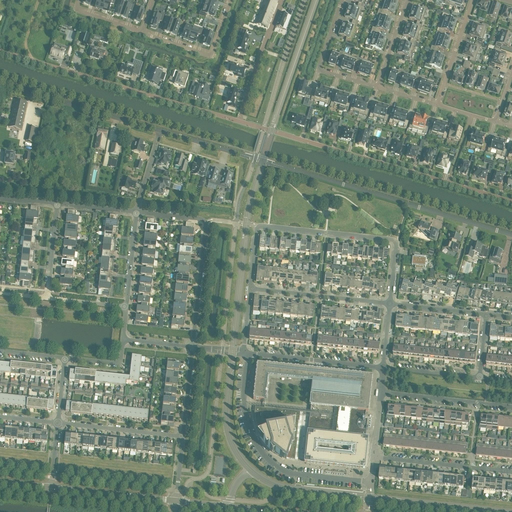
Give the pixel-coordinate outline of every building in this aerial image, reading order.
[(98,0),(96,8),(102,10),(105,0),(98,0)] [(110,0),(105,0),(102,10),(108,12),(111,4),(114,5),(115,0),(112,0),(112,1),(110,0)] [(115,14),(121,16),(125,5),(119,3),(120,1),(117,0),(116,0),(115,5),(118,6),(115,14)] [(206,1),(204,7),(216,11),(218,5),(211,2),(211,0),(205,0),(206,1)] [(277,3),(268,0),(264,0),(256,24),(267,28),(277,3)] [(358,3),(357,6),(363,8),(364,5),(363,5),(364,0),(350,0),(351,0),(358,3)] [(389,0),(384,0),(383,4),(396,9),(397,5),(396,5),(397,3),(389,0)] [(456,0),(454,6),(455,6),(460,8),(459,10),(463,11),(465,4),(462,3),(462,0),(456,0)] [(480,10),(487,12),(490,4),(489,3),(488,3),(485,2),(484,2),(480,0),(478,7),(481,8),(480,10)] [(395,13),(396,9),(383,4),(381,10),(379,10),(378,13),(384,15),(385,12),(393,15),(394,12),(395,13)] [(490,16),(496,19),(501,6),(494,4),(492,10),(489,9),(487,15),(490,16)] [(125,5),(121,16),(127,19),(129,10),(132,11),(134,6),(131,5),(131,7),(125,5)] [(137,9),(138,7),(135,6),(133,12),(136,13),(133,21),(140,23),(141,19),(142,20),(144,15),(142,15),(143,11),(137,9)] [(349,6),(347,12),(359,16),(361,11),(363,11),(364,8),(363,8),(357,6),(356,9),(349,6)] [(216,11),(204,7),(202,13),(201,13),(200,16),(206,18),(207,15),(213,17),(216,11)] [(425,12),(426,12),(427,9),(422,7),(421,10),(413,8),(412,9),(411,9),(410,13),(423,17),(425,12)] [(511,20),(511,18),(511,13),(511,9),(505,7),(502,17),(508,19),(509,19),(511,20)] [(281,12),(276,27),(283,29),(285,30),(291,16),(290,16),(291,13),(290,13),(288,15),(281,12)] [(352,20),(351,23),(357,25),(358,22),(357,22),(359,16),(347,12),(345,18),(352,20)] [(391,23),(390,23),(391,21),(383,18),(384,15),(378,13),(377,16),(379,16),(377,22),(390,27),(391,23)] [(422,23),(423,17),(410,13),(409,17),(410,17),(409,19),(417,22),(416,25),(422,27),(423,23),(422,23)] [(444,17),(442,23),(455,28),(456,24),(455,24),(456,21),(448,19),(449,16),(443,13),(442,17),(444,17)] [(150,22),(151,23),(150,27),(156,29),(159,21),(162,22),(164,16),(161,15),(160,17),(154,15),(153,18),(152,18),(150,22)] [(164,31),(170,33),(174,22),(168,20),(169,18),(166,17),(164,22),(167,23),(164,31)] [(174,22),(170,33),(176,35),(179,27),(181,28),(183,23),(180,22),(180,24),(174,22)] [(373,27),(371,31),(378,33),(379,30),(387,32),(388,30),(388,31),(390,27),(377,22),(375,28),(373,27)] [(183,38),(189,40),(193,28),(187,26),(188,24),(185,23),(183,29),(185,30),(183,38)] [(354,34),(356,29),(357,25),(351,23),(350,26),(343,24),(341,29),(354,34)] [(453,31),(454,31),(455,28),(442,23),(440,29),(438,28),(437,31),(443,34),(444,31),(452,33),(453,31)] [(473,30),(476,31),(485,34),(487,29),(488,26),(482,24),(481,27),(476,25),(475,24),(473,30)] [(419,35),(420,30),(422,27),(416,25),(415,28),(407,25),(405,31),(419,35)] [(193,28),(189,40),(195,42),(198,34),(201,35),(203,29),(200,28),(199,31),(193,28)] [(240,38),(240,35),(245,37),(247,31),(238,28),(235,37),(240,38)] [(501,32),(499,38),(511,42),(511,41),(511,40),(511,35),(507,34),(508,31),(499,28),(498,31),(501,32)] [(352,40),(354,34),(341,29),(340,30),(338,33),(339,34),(339,35),(346,38),(345,41),(351,43),(352,40)] [(207,33),(208,31),(205,30),(203,36),(206,37),(203,45),(209,47),(210,43),(211,44),(213,39),(212,39),(213,35),(207,33)] [(484,40),(483,40),(485,34),(476,31),(473,30),(472,30),(473,30),(471,36),(476,37),(478,38),(476,41),(482,43),(484,40)] [(372,34),(370,40),(384,45),(385,41),(384,41),(385,39),(377,36),(378,33),(371,31),(370,34),(372,34)] [(416,44),(417,41),(419,35),(405,31),(404,31),(403,35),(403,36),(411,39),(410,42),(416,44)] [(442,37),(443,34),(437,31),(435,34),(437,35),(435,41),(449,46),(450,42),(449,42),(450,39),(442,37)] [(84,33),(81,42),(87,44),(90,34),(84,33)] [(240,42),(238,49),(240,49),(239,52),(245,54),(247,47),(245,46),(248,38),(245,37),(240,35),(240,38),(238,42),(240,42)] [(503,45),(510,47),(511,42),(499,38),(497,43),(496,46),(502,48),(503,45)] [(381,48),(382,48),(384,45),(370,40),(368,46),(366,45),(365,48),(372,51),(373,48),(381,50),(381,48)] [(447,49),(449,46),(435,41),(433,47),(431,46),(430,49),(437,52),(438,49),(446,51),(447,49)] [(399,47),(399,48),(411,52),(412,53),(415,47),(416,44),(410,42),(409,45),(401,42),(400,44),(400,43),(398,47),(399,47)] [(476,44),(475,47),(468,44),(468,45),(467,44),(465,49),(466,49),(466,50),(466,49),(466,50),(476,53),(478,54),(480,49),(482,46),(476,44)] [(51,54),(63,57),(64,52),(66,53),(70,55),(72,47),(66,45),(65,49),(54,45),(51,54)] [(134,46),(132,51),(142,55),(144,51),(134,46)] [(91,47),(89,54),(91,55),(90,58),(98,60),(99,57),(103,58),(105,51),(91,47)] [(411,58),(409,58),(411,52),(399,48),(397,54),(405,56),(404,59),(410,61),(411,58)] [(429,59),(443,63),(444,60),(443,59),(444,57),(436,55),(437,52),(430,49),(429,52),(430,53),(428,59),(429,59)] [(492,58),(495,58),(505,62),(505,61),(507,56),(500,54),(501,51),(495,49),(494,52),(492,57),(492,58)] [(476,59),(478,54),(476,53),(466,50),(464,55),(471,58),(470,61),(476,63),(476,62),(477,60),(476,59)] [(333,66),(335,66),(337,58),(340,59),(343,53),(340,52),(339,54),(333,52),(331,56),(330,56),(329,60),(330,60),(328,64),(329,64),(329,65),(333,67),(333,66)] [(346,54),(343,53),(340,59),(343,60),(341,68),(346,70),(351,57),(345,55),(346,54)] [(244,62),(228,57),(226,61),(232,63),(232,64),(237,66),(238,64),(243,66),(244,62)] [(351,72),(352,72),(355,64),(358,65),(360,59),(357,58),(357,59),(351,57),(346,70),(347,70),(347,71),(350,73),(351,72)] [(496,65),(503,67),(504,62),(505,62),(495,58),(493,63),(490,62),(489,66),(495,68),(496,65)] [(363,60),(360,59),(358,65),(361,66),(358,73),(364,75),(368,63),(369,63),(369,62),(363,60)] [(443,63),(429,59),(427,64),(425,64),(424,67),(431,69),(432,66),(440,69),(440,67),(441,67),(443,63)] [(134,67),(140,70),(142,64),(134,61),(133,65),(128,63),(127,66),(133,68),(134,67)] [(374,65),(369,63),(368,63),(364,75),(370,77),(373,69),(376,70),(378,64),(374,63),(374,65)] [(230,64),(229,69),(231,70),(231,72),(237,74),(237,76),(243,78),(245,70),(237,68),(237,66),(232,64),(230,64)] [(122,65),(120,72),(124,74),(127,75),(131,76),(132,73),(134,74),(133,75),(138,76),(140,70),(134,67),(133,68),(127,66),(122,65)] [(149,74),(149,75),(151,76),(149,81),(158,84),(159,80),(163,82),(166,74),(162,73),(158,71),(157,71),(155,70),(156,67),(152,66),(150,73),(149,74)] [(393,83),(394,84),(397,76),(400,77),(402,71),(402,70),(399,69),(398,71),(392,69),(391,73),(390,73),(389,77),(388,81),(389,82),(389,83),(392,84),(393,83)] [(403,78),(400,86),(406,88),(410,75),(405,73),(405,72),(402,71),(400,77),(403,78)] [(175,82),(174,84),(178,86),(178,85),(181,86),(180,87),(184,88),(189,76),(178,73),(177,73),(177,72),(175,72),(173,77),(173,78),(176,79),(176,81),(175,82)] [(477,75),(476,75),(470,73),(466,85),(473,87),(477,75)] [(454,74),(452,81),(462,84),(465,76),(460,74),(459,76),(454,74)] [(414,81),(418,82),(419,76),(416,75),(416,77),(410,75),(406,88),(407,88),(408,88),(411,90),(414,81)] [(419,92),(423,94),(428,80),(422,78),(423,77),(419,76),(418,82),(421,83),(418,91),(420,91),(419,92)] [(482,76),(478,88),(484,91),(488,78),(482,76)] [(427,94),(429,95),(432,86),(435,87),(437,82),(434,80),(434,81),(428,79),(428,80),(423,94),(427,95),(427,94)] [(198,98),(202,99),(202,98),(203,95),(206,96),(208,91),(209,88),(203,86),(202,90),(197,88),(198,87),(197,86),(198,84),(193,82),(190,91),(193,92),(192,94),(191,96),(194,97),(194,96),(195,97),(196,97),(198,97),(197,98),(198,98)] [(298,90),(299,90),(297,96),(305,98),(309,99),(312,89),(307,88),(307,85),(306,85),(307,84),(302,83),(301,83),(300,86),(299,86),(298,90)] [(488,91),(498,95),(500,88),(495,87),(496,84),(491,83),(488,91)] [(314,101),(319,102),(324,87),(320,86),(320,87),(318,87),(315,95),(312,94),(310,100),(314,101)] [(324,87),(319,102),(325,104),(324,104),(328,105),(330,99),(327,98),(329,90),(327,89),(324,87)] [(229,97),(227,103),(230,104),(229,106),(234,108),(236,101),(235,101),(237,92),(230,90),(228,96),(229,97)] [(211,92),(208,91),(206,96),(203,95),(202,98),(208,101),(211,92)] [(334,104),(339,105),(340,105),(343,93),(339,92),(339,93),(337,92),(335,100),(332,99),(330,107),(333,108),(334,104)] [(340,105),(339,105),(339,108),(345,109),(344,110),(348,111),(350,105),(346,104),(349,96),(347,95),(347,94),(343,93),(340,105)] [(353,111),(358,113),(359,113),(363,99),(359,98),(359,99),(357,98),(355,106),(351,105),(349,112),(353,113),(353,111)] [(359,113),(358,113),(358,114),(367,117),(369,110),(366,109),(368,101),(366,101),(367,100),(363,99),(359,113)] [(9,127),(21,130),(27,103),(15,101),(9,127)] [(373,117),(378,119),(382,105),(379,103),(378,104),(376,104),(374,112),(371,111),(369,117),(372,118),(373,117)] [(382,105),(378,119),(384,120),(383,122),(387,123),(389,116),(386,115),(388,107),(386,107),(386,106),(382,105)] [(398,124),(399,123),(398,123),(402,110),(398,109),(398,110),(396,109),(394,117),(391,117),(389,123),(392,124),(392,123),(398,124)] [(398,123),(399,123),(404,124),(403,127),(406,128),(408,122),(405,121),(407,113),(405,112),(406,111),(402,110),(398,123)] [(292,123),(296,124),(296,125),(304,127),(306,119),(294,115),(293,119),(292,118),(292,119),(293,120),(292,123)] [(415,130),(417,131),(422,116),(418,115),(418,116),(416,115),(413,123),(410,122),(408,129),(412,130),(412,129),(415,130)] [(422,116),(417,131),(423,132),(422,134),(426,135),(428,127),(425,126),(427,119),(425,118),(425,117),(422,116)] [(310,130),(317,132),(317,131),(320,132),(321,128),(322,127),(321,127),(322,123),(320,122),(320,121),(313,119),(310,130)] [(437,136),(441,122),(437,121),(435,121),(433,129),(430,128),(428,135),(431,136),(432,135),(437,136)] [(330,122),(328,130),(327,130),(327,131),(327,133),(331,134),(330,135),(334,136),(336,132),(337,128),(338,124),(330,122)] [(437,136),(443,137),(442,139),(446,140),(447,133),(444,132),(447,124),(445,124),(445,123),(441,122),(437,136)] [(26,141),(35,143),(38,128),(29,126),(26,141)] [(360,132),(357,144),(358,144),(364,146),(365,142),(367,142),(368,136),(372,137),(375,127),(371,126),(369,134),(362,132),(360,132)] [(344,128),(341,139),(347,141),(347,139),(350,140),(353,131),(344,128)] [(456,131),(451,130),(450,131),(448,138),(459,142),(463,130),(462,130),(462,129),(458,128),(457,129),(456,128),(456,131)] [(95,146),(95,149),(104,151),(106,139),(107,139),(108,132),(98,130),(97,137),(96,145),(95,145),(95,146)] [(470,145),(476,147),(480,133),(476,132),(476,133),(474,132),(472,140),(469,139),(467,146),(470,147),(470,145)] [(480,133),(476,147),(482,149),(481,150),(484,151),(486,144),(483,143),(486,136),(484,135),(484,134),(480,133)] [(492,150),(497,151),(501,139),(497,138),(497,139),(495,138),(492,146),(489,145),(487,152),(491,153),(492,150)] [(373,146),(377,148),(377,149),(384,151),(387,143),(375,139),(374,142),(373,142),(373,143),(374,143),(373,146)] [(497,151),(496,155),(501,156),(505,157),(507,150),(504,150),(506,142),(504,141),(504,140),(501,139),(497,151)] [(141,151),(144,152),(145,146),(143,145),(143,142),(136,140),(133,151),(140,153),(141,151)] [(394,142),(392,150),(391,150),(391,151),(392,151),(391,153),(395,154),(395,155),(399,156),(400,151),(400,152),(401,148),(402,144),(394,142)] [(110,154),(118,155),(120,146),(112,144),(110,154)] [(409,146),(406,157),(412,159),(412,157),(415,158),(418,149),(409,146)] [(425,150),(421,162),(423,163),(428,165),(430,161),(431,161),(433,155),(436,156),(437,150),(434,149),(433,153),(426,151),(425,150)] [(158,160),(156,165),(159,166),(160,164),(165,166),(167,161),(169,162),(171,157),(168,156),(169,153),(168,152),(168,151),(164,150),(163,151),(162,150),(161,155),(160,154),(158,158),(159,159),(159,160),(158,160)] [(14,165),(15,154),(6,153),(5,164),(6,164),(6,165),(9,165),(9,164),(14,165)] [(437,166),(444,168),(444,167),(447,168),(448,164),(448,163),(449,162),(453,163),(455,157),(450,156),(449,159),(447,158),(447,157),(440,155),(437,166)] [(188,163),(184,162),(185,158),(178,156),(177,159),(176,160),(175,160),(174,161),(174,162),(175,163),(175,164),(175,166),(180,167),(179,171),(185,173),(188,163)] [(488,172),(488,173),(491,175),(495,162),(485,159),(484,163),(490,165),(488,172)] [(194,164),(194,165),(192,172),(194,173),(194,174),(193,174),(202,177),(203,172),(204,172),(207,163),(198,161),(197,164),(194,164)] [(462,162),(460,169),(459,169),(459,170),(459,172),(463,174),(462,174),(466,176),(467,171),(468,171),(469,167),(470,164),(462,162)] [(208,184),(217,187),(220,176),(217,176),(219,171),(211,168),(210,172),(208,172),(206,178),(208,179),(208,181),(209,181),(208,184)] [(475,173),(474,176),(478,177),(478,178),(486,180),(488,173),(488,172),(476,168),(475,172),(474,172),(475,173)] [(220,176),(217,187),(226,189),(227,187),(228,187),(232,174),(224,172),(223,177),(220,176)] [(495,172),(492,183),(498,185),(498,183),(501,184),(504,175),(495,172)] [(121,188),(129,190),(129,188),(135,189),(136,183),(131,181),(131,180),(124,178),(121,188)] [(153,190),(153,193),(155,194),(154,194),(157,195),(157,194),(159,195),(163,196),(163,195),(165,186),(169,187),(170,181),(161,178),(160,182),(158,181),(158,183),(157,183),(154,182),(153,184),(153,186),(152,186),(151,190),(153,191),(153,190)] [(26,218),(38,219),(39,213),(38,213),(39,207),(31,206),(30,212),(26,212),(26,218)] [(66,223),(70,223),(78,224),(79,218),(75,217),(76,211),(68,210),(67,216),(66,223)] [(117,222),(118,216),(110,215),(109,221),(106,220),(105,227),(117,228),(118,222),(117,222)] [(26,218),(25,228),(33,228),(33,225),(37,225),(37,223),(38,223),(38,219),(26,218)] [(147,225),(146,225),(145,231),(149,232),(149,231),(157,232),(158,226),(154,226),(155,220),(147,219),(147,225)] [(433,229),(432,231),(430,230),(432,225),(421,222),(420,224),(418,226),(419,228),(419,229),(423,230),(422,231),(430,238),(430,239),(436,241),(439,231),(439,230),(433,229)] [(66,226),(65,232),(77,233),(78,224),(70,223),(70,226),(66,226)] [(182,229),(181,235),(189,236),(193,236),(194,230),(193,230),(194,224),(186,223),(185,229),(182,229)] [(105,227),(104,236),(112,237),(112,234),(116,234),(116,232),(117,232),(117,228),(105,227)] [(25,228),(24,237),(36,238),(36,234),(36,232),(32,232),(33,228),(25,228)] [(145,234),(144,240),(156,242),(157,232),(149,231),(149,232),(149,235),(145,234)] [(69,239),(68,242),(76,243),(77,233),(65,232),(64,238),(69,239)] [(457,242),(460,243),(461,243),(462,237),(451,234),(450,237),(449,237),(449,238),(450,238),(449,239),(453,241),(452,244),(446,242),(444,248),(449,249),(453,250),(453,252),(458,253),(458,250),(460,250),(461,247),(460,246),(456,245),(457,242)] [(181,235),(180,244),(188,245),(192,246),(193,239),(189,239),(189,236),(181,235)] [(104,236),(103,246),(115,247),(116,243),(115,243),(115,241),(112,240),(112,237),(104,236)] [(24,237),(23,246),(31,247),(31,244),(35,244),(35,242),(36,242),(36,238),(24,237)] [(265,248),(269,248),(271,238),(270,238),(270,239),(266,238),(266,237),(260,237),(259,249),(259,248),(265,249),(265,248)] [(275,249),(279,249),(280,249),(281,239),(280,239),(280,240),(276,239),(276,238),(271,238),(269,248),(269,250),(275,250),(275,249)] [(285,250),(289,251),(290,251),(291,240),(290,241),(286,240),(286,239),(281,239),(280,249),(279,249),(279,251),(285,251),(285,250)] [(148,247),(147,250),(155,251),(156,242),(144,240),(143,247),(148,247)] [(295,251),(300,252),(301,241),(301,242),(296,241),(296,240),(291,240),(290,251),(289,251),(289,252),(295,252),(295,251)] [(64,248),(64,251),(67,251),(75,252),(76,243),(68,242),(64,241),(63,248),(64,248)] [(305,252),(310,253),(311,242),(311,243),(306,243),(307,242),(301,241),(300,252),(299,253),(305,253),(305,252)] [(310,253),(310,254),(315,255),(316,253),(320,254),(321,244),(317,244),(317,243),(311,242),(310,253)] [(473,243),(472,248),(472,249),(468,248),(466,256),(472,258),(474,252),(480,254),(482,245),(473,243)] [(180,244),(179,254),(187,255),(191,255),(192,249),(188,248),(188,245),(180,244)] [(337,257),(337,256),(338,245),(332,244),(332,245),(328,245),(327,255),(331,255),(331,256),(337,257)] [(347,258),(347,257),(348,246),(343,245),(342,246),(338,246),(338,245),(337,256),(341,256),(341,257),(347,258)] [(23,246),(22,256),(34,257),(34,253),(34,251),(30,251),(31,247),(23,246)] [(103,246),(102,255),(110,256),(110,253),(114,253),(114,251),(115,251),(115,247),(103,246)] [(347,257),(352,257),(351,258),(357,259),(357,258),(358,247),(353,246),(353,247),(348,247),(348,246),(347,257)] [(367,260),(368,259),(367,259),(369,248),(363,248),(363,249),(358,248),(359,247),(358,247),(357,258),(362,258),(362,260),(367,260)] [(378,261),(378,260),(379,249),(373,249),(373,250),(369,249),(369,248),(367,259),(368,259),(372,259),(372,261),(378,261)] [(378,260),(382,260),(382,262),(387,262),(387,263),(388,263),(389,250),(383,250),(383,251),(379,250),(379,249),(378,260)] [(497,261),(500,262),(503,252),(499,251),(499,250),(497,249),(497,250),(496,249),(493,258),(497,260),(497,261)] [(147,256),(146,260),(154,261),(155,251),(147,250),(143,250),(142,256),(147,256)] [(67,257),(66,260),(66,261),(74,261),(75,252),(67,251),(64,251),(63,251),(62,257),(67,257)] [(179,254),(178,263),(186,264),(190,265),(191,258),(187,258),(187,255),(179,254)] [(102,255),(101,264),(113,266),(114,262),(113,262),(113,259),(110,259),(110,256),(102,255)] [(415,266),(415,269),(424,270),(424,267),(426,267),(427,259),(426,259),(427,257),(414,255),(414,258),(413,258),(412,266),(415,266)] [(22,256),(21,265),(29,266),(29,263),(33,263),(33,261),(34,261),(34,257),(22,256)] [(146,266),(145,269),(153,270),(154,261),(146,260),(142,259),(141,265),(146,266)] [(65,267),(65,270),(73,271),(74,261),(66,261),(66,260),(62,260),(61,266),(65,267)] [(319,264),(290,261),(289,264),(296,265),(296,267),(311,269),(311,272),(314,272),(315,268),(318,268),(319,264)] [(178,263),(177,273),(185,274),(189,274),(190,268),(186,267),(186,264),(178,263)] [(101,264),(100,274),(108,275),(108,271),(112,272),(112,270),(113,270),(113,266),(101,264)] [(20,268),(20,275),(32,276),(32,272),(32,270),(28,269),(29,266),(21,265),(18,265),(17,268),(20,268)] [(264,280),(265,268),(263,268),(257,267),(256,282),(261,283),(261,279),(264,279),(264,280)] [(271,281),(273,269),(272,269),(270,269),(270,268),(265,268),(264,280),(268,280),(268,279),(271,280),(271,281)] [(64,276),(64,279),(64,280),(72,280),(73,271),(65,270),(61,269),(60,276),(64,276)] [(145,275),(144,278),(144,279),(152,279),(153,270),(145,269),(141,269),(140,275),(145,275)] [(279,282),(280,269),(280,270),(278,270),(278,269),(273,269),(271,281),(276,281),(276,280),(279,281),(279,282)] [(286,282),(288,270),(287,270),(287,271),(285,270),(280,269),(279,282),(283,282),(283,281),(286,281),(286,282)] [(293,283),(294,283),(295,271),(292,271),(293,271),(288,270),(286,282),(291,283),(291,282),(294,282),(293,283)] [(301,284),(302,272),(300,272),(295,271),(294,283),(298,284),(298,283),(301,283),(301,284)] [(306,283),(309,284),(310,273),(309,273),(307,273),(307,272),(302,272),(301,284),(306,284),(306,283)] [(177,273),(176,282),(184,283),(188,284),(189,277),(185,277),(185,274),(177,273)] [(310,273),(309,284),(312,284),(311,285),(316,286),(318,273),(312,273),(310,273)] [(100,274),(99,283),(111,285),(112,281),(111,281),(111,278),(108,278),(108,275),(100,274)] [(329,286),(332,286),(333,275),(332,275),(330,275),(325,274),(324,286),(329,287),(329,286)] [(32,276),(20,275),(19,281),(23,281),(22,287),(30,288),(31,282),(32,276)] [(334,287),(339,288),(340,276),(335,275),(335,276),(333,276),(333,275),(332,286),(335,287),(334,287)] [(494,284),(504,285),(505,276),(495,275),(494,284)] [(342,288),(346,289),(348,277),(343,276),(343,277),(341,276),(340,276),(339,288),(339,287),(342,287),(342,288)] [(349,289),(354,290),(355,277),(350,277),(348,277),(346,289),(347,289),(347,288),(349,288),(349,289)] [(357,290),(361,290),(363,278),(358,278),(356,278),(355,277),(354,290),(354,289),(357,289),(357,290)] [(140,284),(140,287),(143,288),(151,289),(152,279),(144,279),(144,278),(140,278),(139,284),(140,284)] [(364,291),(369,291),(370,279),(365,279),(363,279),(363,278),(361,290),(362,289),(364,290),(364,291)] [(64,280),(64,279),(60,279),(59,285),(60,285),(59,291),(67,292),(68,286),(71,287),(72,280),(64,280)] [(372,292),(376,292),(378,280),(372,279),(372,280),(370,280),(370,279),(369,291),(369,290),(372,291),(372,292)] [(378,280),(376,292),(377,291),(379,291),(379,295),(384,296),(385,281),(380,280),(380,281),(378,280)] [(399,293),(411,294),(414,285),(410,283),(410,282),(404,280),(404,281),(401,280),(399,293)] [(411,294),(422,295),(426,283),(421,282),(421,283),(415,281),(414,285),(411,294)] [(176,282),(175,292),(183,292),(183,293),(187,293),(188,287),(184,286),(184,283),(176,282)] [(422,295),(433,297),(436,287),(431,286),(432,284),(426,282),(426,283),(422,295)] [(111,285),(99,283),(98,289),(102,290),(101,296),(109,297),(110,291),(111,285)] [(433,297),(444,298),(447,288),(442,287),(443,285),(437,284),(436,287),(433,297)] [(444,298),(448,298),(455,299),(458,288),(448,285),(447,288),(444,298)] [(143,294),(142,297),(150,298),(151,289),(143,288),(140,287),(139,287),(138,294),(143,294)] [(460,300),(462,300),(465,290),(460,288),(456,300),(457,300),(460,301),(460,300)] [(462,300),(468,300),(471,290),(466,289),(465,290),(462,300)] [(472,301),(474,301),(476,295),(477,290),(477,291),(472,290),(471,289),(471,290),(468,300),(468,301),(468,302),(468,301),(471,302),(472,301)] [(480,302),(486,302),(489,291),(489,290),(487,289),(487,290),(486,290),(486,289),(484,289),(483,289),(483,291),(480,302)] [(491,303),(494,292),(495,290),(493,290),(492,289),(491,292),(489,291),(486,302),(491,303)] [(474,301),(480,302),(483,291),(482,292),(477,290),(476,295),(474,301)] [(501,304),(503,304),(506,291),(504,291),(503,293),(500,293),(497,305),(497,304),(500,305),(501,304)] [(506,291),(503,304),(508,305),(508,306),(511,294),(511,292),(507,291),(507,292),(506,291)] [(175,292),(174,301),(182,302),(185,302),(186,302),(187,296),(183,296),(183,293),(183,292),(175,292)] [(497,305),(500,293),(500,294),(495,292),(494,292),(491,303),(497,304),(497,305)] [(260,313),(262,300),(261,300),(261,301),(259,301),(259,297),(254,296),(253,312),(260,312),(260,313)] [(142,304),(141,307),(149,308),(150,298),(142,297),(138,297),(137,303),(142,304)] [(268,313),(268,314),(269,301),(269,302),(266,302),(266,301),(262,300),(260,313),(265,313),(268,313)] [(174,301),(173,310),(185,312),(186,305),(185,305),(185,302),(182,302),(174,301)] [(275,314),(277,302),(276,302),(276,303),(274,303),(274,302),(269,301),(268,314),(272,314),(275,314)] [(282,315),(283,315),(284,303),(284,304),(281,303),(281,302),(277,302),(275,314),(280,315),(280,314),(283,315),(282,315)] [(290,316),(291,303),(291,304),(288,304),(289,303),(284,303),(283,315),(287,316),(287,315),(290,316)] [(297,317),(298,317),(299,304),(299,305),(296,305),(296,304),(291,303),(290,316),(295,316),(297,316),(297,317)] [(302,317),(305,317),(306,306),(303,306),(303,305),(299,304),(298,317),(302,317)] [(306,306),(305,317),(308,318),(312,318),(312,319),(313,319),(314,306),(309,305),(309,306),(306,306)] [(141,313),(140,316),(148,317),(149,308),(141,307),(137,306),(136,313),(141,313)] [(325,319),(328,320),(329,309),(326,308),(326,307),(322,307),(320,320),(321,319),(325,320),(325,319)] [(331,320),(335,321),(337,308),(332,308),(332,309),(329,309),(328,320),(331,320)] [(338,321),(343,322),(344,309),(340,309),(340,310),(337,309),(337,308),(335,321),(336,321),(338,321)] [(346,322),(350,322),(352,310),(347,309),(347,310),(344,310),(344,309),(343,322),(343,321),(346,322)] [(173,310),(172,320),(180,320),(180,317),(185,318),(185,312),(173,310)] [(353,323),(358,323),(359,311),(355,310),(354,311),(352,311),(352,310),(350,322),(351,322),(353,322),(353,323)] [(374,312),(373,325),(380,325),(382,310),(377,310),(377,314),(374,313),(374,312)] [(361,324),(365,324),(367,312),(362,311),(362,312),(359,312),(359,311),(358,323),(361,323),(361,324)] [(368,324),(373,325),(374,312),(369,312),(369,313),(367,313),(367,312),(365,324),(368,324)] [(399,328),(403,328),(405,316),(400,315),(400,316),(397,316),(396,327),(399,327),(399,328)] [(140,316),(136,316),(135,322),(136,322),(136,326),(147,327),(148,317),(140,316)] [(408,328),(411,329),(412,317),(409,317),(409,316),(405,316),(403,328),(408,329),(408,328)] [(414,329),(418,330),(420,317),(415,317),(415,318),(412,317),(411,329),(414,329)] [(423,330),(426,330),(427,319),(424,319),(424,318),(420,317),(418,330),(423,330)] [(429,331),(433,331),(434,319),(430,318),(430,319),(427,319),(426,330),(429,331)] [(438,332),(441,332),(442,321),(439,320),(439,319),(434,319),(433,331),(438,332)] [(180,320),(172,320),(171,329),(179,330),(179,327),(184,327),(184,321),(180,320)] [(443,333),(448,333),(449,320),(445,320),(445,321),(442,321),(441,332),(443,332),(443,333)] [(453,333),(456,334),(457,322),(454,322),(454,321),(449,320),(448,333),(453,334),(453,333)] [(458,334),(463,335),(464,322),(460,322),(460,323),(457,322),(456,334),(458,334)] [(464,322),(463,335),(468,335),(470,335),(472,324),(469,324),(469,323),(464,322)] [(473,324),(472,324),(470,335),(473,335),(473,336),(478,336),(478,337),(479,324),(473,323),(473,324)] [(495,338),(498,338),(499,327),(496,327),(496,326),(491,325),(490,338),(490,337),(495,338)] [(500,339),(505,339),(506,327),(502,326),(502,327),(499,327),(498,338),(500,338),(500,339)] [(168,359),(167,369),(175,370),(179,371),(180,364),(175,364),(176,360),(168,359)] [(270,376),(272,376),(273,365),(257,363),(256,372),(267,373),(267,374),(270,375),(270,376)] [(272,376),(278,377),(280,366),(273,365),(272,376)] [(278,377),(285,378),(287,367),(280,366),(278,377)] [(285,378),(292,378),(294,367),(287,367),(285,378)] [(292,378),(299,379),(301,368),(294,367),(292,378)] [(301,368),(299,379),(310,380),(313,381),(312,388),(312,395),(310,406),(310,413),(306,413),(300,412),(255,407),(254,409),(254,411),(254,413),(254,415),(254,417),(255,418),(255,420),(255,422),(256,424),(256,425),(257,427),(257,429),(258,430),(259,432),(259,434),(258,434),(259,436),(260,437),(261,439),(263,441),(265,443),(266,444),(268,446),(270,448),(273,450),(274,451),(276,451),(275,453),(274,454),(276,455),(278,456),(279,456),(281,457),(283,458),(284,458),(286,459),(288,459),(289,459),(293,460),(295,460),(296,449),(302,449),(306,450),(304,463),(356,469),(365,470),(368,439),(365,438),(372,375),(314,369),(311,369),(301,368)] [(167,369),(166,378),(178,380),(179,374),(174,373),(175,370),(167,369)] [(266,380),(267,374),(267,373),(256,372),(255,379),(266,380)] [(166,378),(165,388),(173,389),(173,385),(177,386),(178,380),(166,378)] [(266,387),(266,380),(255,379),(254,386),(266,387)] [(265,394),(266,387),(254,386),(254,393),(265,394)] [(165,388),(164,397),(172,398),(172,395),(176,395),(177,389),(173,389),(165,388)] [(264,401),(265,394),(254,393),(253,400),(264,401)] [(164,397),(163,407),(171,408),(171,407),(171,404),(175,405),(176,398),(172,398),(164,397)] [(388,415),(394,416),(395,406),(389,405),(389,411),(387,411),(387,415),(388,415)] [(163,407),(162,416),(170,417),(170,414),(174,414),(175,408),(171,407),(171,408),(163,407)] [(481,425),(487,426),(488,416),(482,415),(481,421),(480,421),(480,425),(481,425)] [(170,417),(162,416),(160,426),(173,427),(174,424),(173,424),(174,417),(170,417)] [(397,448),(403,448),(404,436),(405,437),(406,434),(403,433),(403,436),(398,436),(397,448)] [(384,446),(390,447),(392,435),(385,434),(385,435),(384,434),(383,439),(384,440),(384,446)] [(409,449),(415,449),(416,438),(417,438),(418,435),(415,435),(415,438),(410,437),(409,449)] [(421,450),(428,451),(429,439),(430,439),(430,436),(428,436),(428,439),(423,438),(421,450)] [(434,451),(440,452),(441,440),(443,441),(443,438),(441,437),(440,440),(435,440),(434,451)] [(447,453),(453,453),(454,442),(455,442),(455,439),(453,439),(453,442),(448,441),(447,453)] [(460,443),(459,454),(466,455),(466,448),(468,449),(468,444),(467,443),(460,443)] [(489,458),(496,458),(497,446),(498,447),(498,444),(496,443),(496,446),(490,446),(489,458)] [(477,456),(483,457),(484,445),(478,444),(478,445),(477,445),(476,449),(477,450),(477,456)] [(502,459),(508,459),(509,448),(510,448),(510,445),(508,445),(508,448),(503,447),(502,459)]
